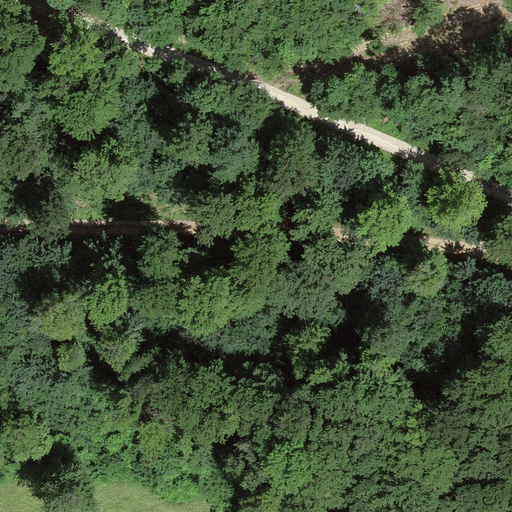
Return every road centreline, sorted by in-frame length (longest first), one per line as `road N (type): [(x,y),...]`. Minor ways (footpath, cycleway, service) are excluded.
road 1 (track): [(511,196),(15,0)]
road 2 (track): [(511,254),(338,235),(0,230)]
road 3 (track): [(511,3),(266,95)]
